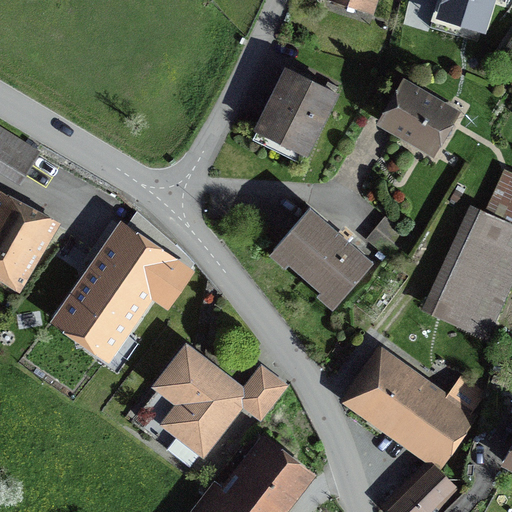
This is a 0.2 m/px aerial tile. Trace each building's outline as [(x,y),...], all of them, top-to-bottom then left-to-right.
[(490,0),(438,0),(430,27),(477,41),(490,0)] [(257,130),(304,153),(335,92),(288,68),(257,130)] [(455,113),(405,83),(382,122),(413,140),(417,133),(436,145),(455,113)] [(38,151),(0,128),(0,159),(24,174),(38,151)] [(511,220),(511,184),(503,181),(444,309),(490,330),(511,283),(511,225),(510,224),(511,220)] [(56,222),(0,192),(0,274),(19,286),(42,248),(34,244),(49,219),(54,222),(53,223),(55,224),(56,222)] [(275,247),(338,301),(371,263),(308,209),(275,247)] [(378,230),(401,249),(411,238),(388,218),(378,230)] [(188,272),(124,227),(61,319),(107,351),(150,289),(168,302),(188,272)] [(401,249),(378,230),(369,241),(391,261),(400,250),(401,249)] [(221,295),(207,277),(196,285),(209,304),(221,295)] [(167,448),(190,465),(245,395),(187,349),(159,384),(193,410),(191,412),(193,414),(167,448)] [(349,391),(441,457),(467,421),(375,355),(349,391)] [(246,387),(271,403),(287,380),(262,363),(246,387)] [(272,511),(304,472),(270,446),(231,495),(216,483),(192,511),(272,511)] [(434,464),(389,507),(394,511),(435,511),(458,490),(434,464)]
